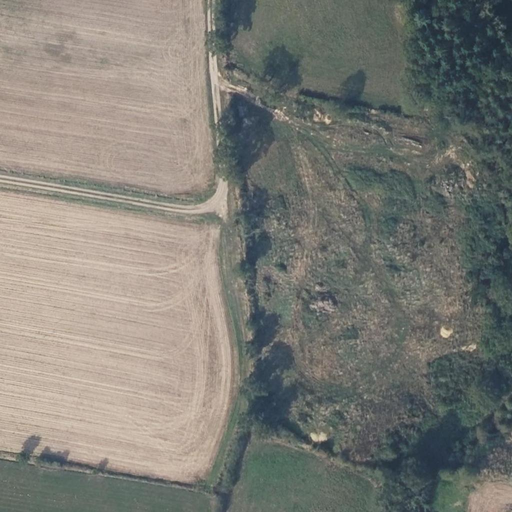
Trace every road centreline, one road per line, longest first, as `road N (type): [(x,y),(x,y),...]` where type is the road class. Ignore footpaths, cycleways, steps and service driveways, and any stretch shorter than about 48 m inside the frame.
road 1 (track): [(211,0),(226,205),(199,209),(0,175)]
road 2 (track): [(226,205),(246,374),(216,488)]
